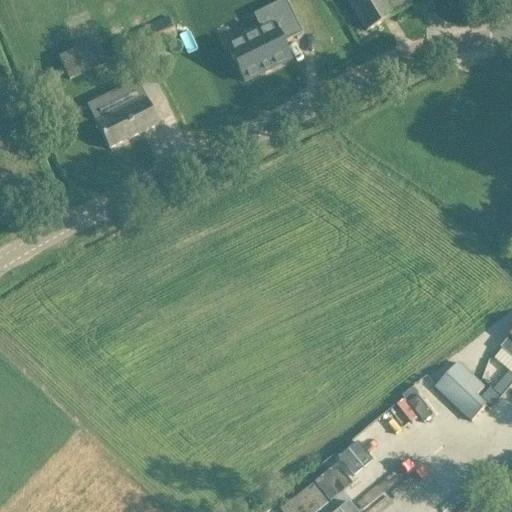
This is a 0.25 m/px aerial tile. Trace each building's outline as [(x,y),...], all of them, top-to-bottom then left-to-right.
[(262,32),(227,49),(244,82),(290,59),(282,44),(302,34),(284,0),(253,15),(262,32)] [(407,0),(346,0),(366,33),(411,6),(407,0)] [(159,1),(137,8),(140,19),(163,12),(159,1)] [(78,50),(59,58),(69,80),(106,64),(96,42),(86,47),(84,44),(99,37),(87,10),(64,20),(78,50)] [(113,39),(123,62),(177,38),(167,15),(113,39)] [(96,124),(100,132),(109,150),(159,125),(146,99),(96,124)] [(503,349),(494,359),(511,374),(511,334),(511,333),(500,346),(503,349)] [(459,363),(437,388),(475,424),(490,407),(477,394),(485,387),(459,363)] [(511,382),(492,405),(508,421),(511,417),(511,382)] [(511,482),(505,479),(494,502),(505,508),(511,492),(511,482)]
